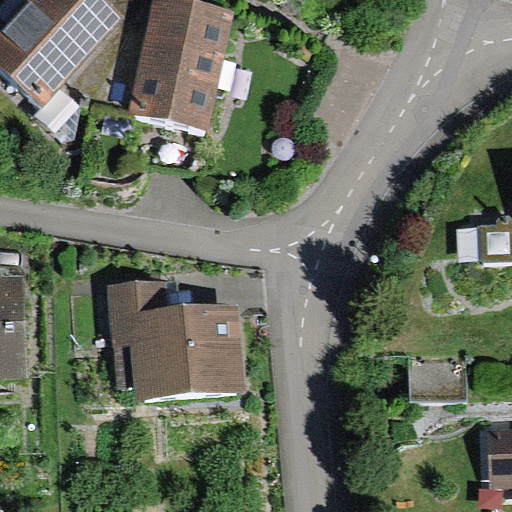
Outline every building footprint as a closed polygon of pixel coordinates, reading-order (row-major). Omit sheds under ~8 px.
[(81,0),(32,0),(0,35),(0,81),(31,110),(109,25),(81,0)] [(221,18),(151,8),(133,126),(202,136),(221,18)] [(166,281),(109,284),(116,389),(137,388),(138,399),(246,392),(240,303),(168,307),(166,281)] [(0,379),(11,379),(10,286),(0,285),(0,379)] [(511,444),(490,445),(492,492),(511,491),(511,444)]
